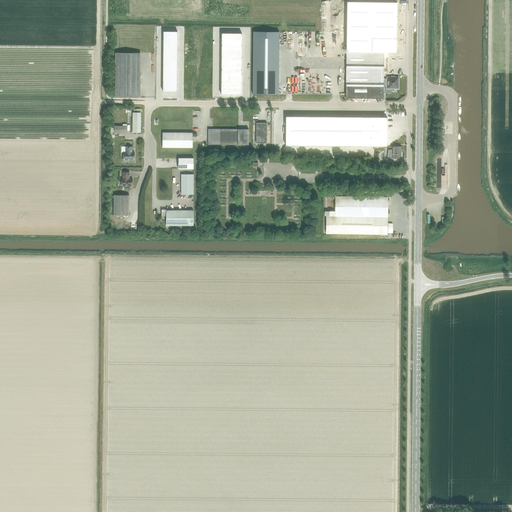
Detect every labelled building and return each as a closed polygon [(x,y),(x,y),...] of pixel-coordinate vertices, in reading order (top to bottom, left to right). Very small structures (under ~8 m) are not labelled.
[(345,95),(345,98),(346,98),(382,99),(383,99),(383,96),(383,93),(383,87),(383,79),(383,71),(387,71),(387,53),(396,53),(396,3),(346,2),(346,32),(346,59),(345,95)] [(298,57),(318,58),(318,53),(326,53),(326,45),(325,45),(326,33),(325,33),(325,31),(298,30),(297,53),(298,53),(298,57)] [(253,32),(252,94),(278,95),(279,32),(253,32)] [(199,42),(199,47),(208,47),(208,37),(199,37),(199,42)] [(190,87),(190,92),(208,92),(208,47),(199,47),(199,52),(199,57),(199,67),(199,72),(199,77),(199,82),(199,87),(190,87)] [(115,53),(115,96),(140,97),(140,53),(115,53)] [(221,69),(221,82),(231,82),(231,69),(221,69)] [(231,69),(231,82),(241,82),(241,69),(231,69)] [(383,79),(383,87),(387,87),(387,89),(398,89),(398,78),(387,78),(387,79),(383,79)] [(221,82),(221,94),(228,94),(228,95),(230,95),(230,94),(231,94),(231,82),(221,82)] [(231,82),(231,94),(232,94),(232,95),(234,95),(241,95),(241,82),(231,82)] [(132,113),(132,133),(140,133),(140,113),(132,113)] [(286,116),(285,146),(386,146),(387,117),(286,116)] [(256,123),(256,144),(267,144),(267,123),(256,123)] [(208,129),(208,145),(248,145),(248,130),(213,129),(208,129)] [(162,133),(162,148),(192,148),(192,133),(162,133)] [(387,150),(387,158),(392,158),(401,158),(401,147),(392,146),(392,150),(387,150)] [(123,152),(123,161),(134,161),(134,153),(132,153),(132,147),(125,147),(125,152),(123,152)] [(178,158),(178,169),(193,169),(193,158),(178,158)] [(121,179),(121,186),(132,186),(132,179),(129,179),(129,173),(123,173),(123,179),(121,179)] [(181,175),(181,195),(193,195),(193,175),(181,175)] [(114,195),(113,215),(129,216),(129,195),(114,195)] [(326,216),(326,234),(387,234),(387,232),(388,232),(388,233),(392,233),(392,224),(388,223),(388,227),(387,227),(387,197),(335,197),(335,210),(329,210),(329,216),(326,216)] [(166,211),(166,226),(190,226),(190,227),(191,227),(191,226),(193,226),(193,211),(166,211)]
